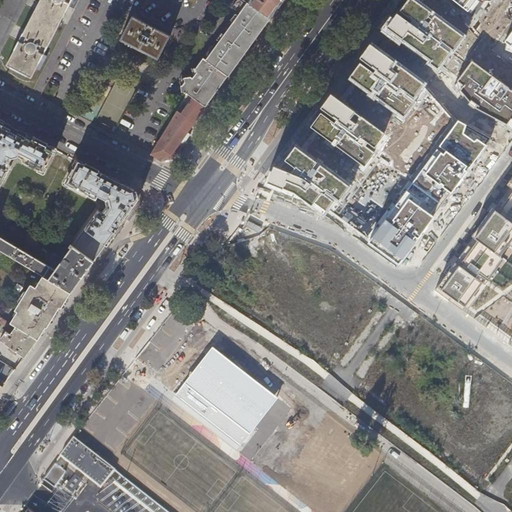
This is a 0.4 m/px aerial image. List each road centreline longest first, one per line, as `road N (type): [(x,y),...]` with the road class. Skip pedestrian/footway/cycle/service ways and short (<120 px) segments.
road 1 (primary): [(7,469),(178,238),(194,197)]
road 2 (primary): [(194,197),(160,224),(21,413)]
road 3 (primary): [(194,197),(337,0)]
road 4 (residential): [(414,287),(335,232),(194,197)]
road 5 (residential): [(414,287),(511,150)]
road 6 (residential): [(194,197),(50,120)]
road 7 (residential): [(326,398),(414,287)]
road 8 (residential): [(50,120),(110,0)]
road 9 (residential): [(511,364),(414,287)]
